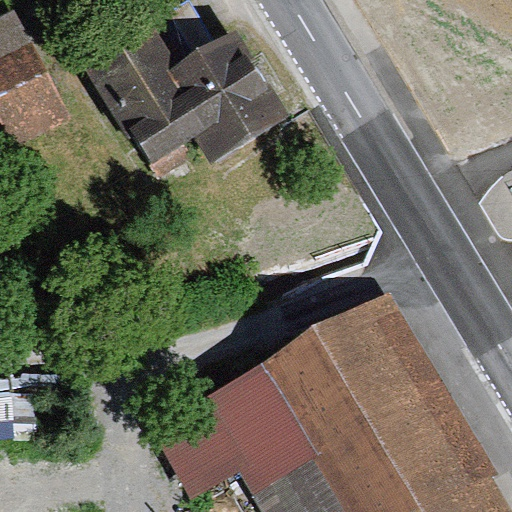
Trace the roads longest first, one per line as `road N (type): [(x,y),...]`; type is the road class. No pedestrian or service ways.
road 1 (track): [(0,371),(211,358),(454,264)]
road 2 (secondary): [(293,0),(511,360)]
